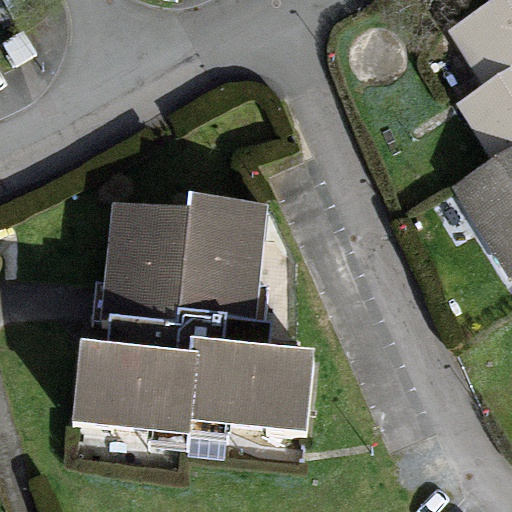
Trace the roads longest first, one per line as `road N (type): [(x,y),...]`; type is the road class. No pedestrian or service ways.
road 1 (residential): [(269,12),(466,448),(511,494)]
road 2 (residential): [(269,12),(135,84)]
road 3 (residential): [(135,84),(0,147)]
